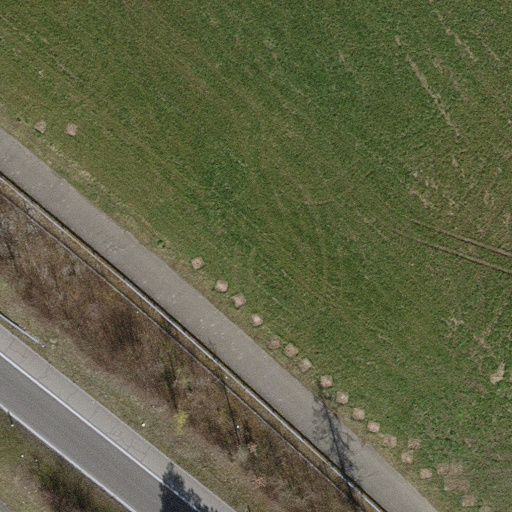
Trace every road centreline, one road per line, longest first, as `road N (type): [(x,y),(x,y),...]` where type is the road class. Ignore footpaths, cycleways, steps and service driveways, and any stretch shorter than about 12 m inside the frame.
road 1 (track): [(408,511),(0,153)]
road 2 (motorway): [(163,511),(0,379)]
